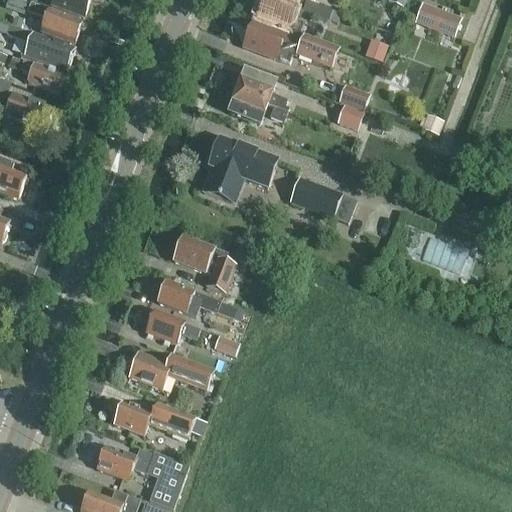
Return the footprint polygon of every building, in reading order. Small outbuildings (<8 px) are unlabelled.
[(34,7),(19,2),(13,0),(8,0),(5,10),(25,17),(26,14),(49,22),(44,36),(78,48),(86,25),(34,7)] [(95,0),(57,0),(54,9),(87,22),(95,0)] [(299,9),(273,0),(265,0),(262,2),(260,6),(262,10),(258,20),(301,36),(305,28),(293,24),(299,9)] [(390,0),(389,5),(404,11),(408,0),(390,0)] [(316,7),(307,4),(303,14),(329,24),(333,14),(316,7)] [(463,22),(423,7),(416,24),(428,29),(428,31),(443,36),(443,35),(456,40),(463,22)] [(300,46),(253,28),(244,49),(290,67),(294,57),(332,72),(341,52),(304,38),(300,46)] [(47,42),(11,29),(7,38),(25,45),(20,59),(69,76),(78,53),(47,42)] [(33,78),(30,86),(61,98),(68,79),(15,60),(12,70),(33,78)] [(288,116),(289,112),(286,110),(288,104),(272,98),(277,87),(246,76),(238,97),(269,108),(288,116)] [(11,87),(0,82),(0,99),(5,101),(11,87)] [(357,99),(344,94),(339,107),(364,116),(371,98),(358,94),(357,99)] [(55,113),(15,97),(7,119),(47,135),(55,113)] [(238,97),(230,117),(261,129),(264,120),(269,108),(238,97)] [(345,110),(337,128),(358,136),(365,118),(345,110)] [(443,129),(427,122),(422,134),(439,140),(443,129)] [(204,196),(237,209),(246,186),(269,195),(280,164),(220,142),(208,171),(213,172),(204,196)] [(347,157),(336,153),(331,164),(342,168),(347,157)] [(12,167),(0,162),(0,196),(20,204),(29,180),(10,173),(12,167)] [(344,197),(302,182),(292,206),(334,222),(344,197)] [(0,247),(3,249),(11,226),(0,222),(0,247)] [(463,265),(472,240),(431,226),(422,251),(463,265)] [(229,259),(184,241),(174,266),(205,278),(206,277),(211,279),(206,292),(224,299),(235,270),(226,267),(229,259)] [(241,251),(238,263),(249,266),(253,255),(241,251)] [(221,307),(166,286),(157,308),(195,322),(199,311),(206,314),(206,313),(217,317),(219,313),(221,307)] [(232,312),(221,307),(219,313),(217,317),(217,318),(228,322),(232,312)] [(180,340),(187,343),(196,346),(200,334),(155,317),(146,339),(177,350),(180,340)] [(236,360),(241,347),(219,339),(214,353),(236,360)] [(170,361),(168,368),(140,358),(130,383),(162,396),(167,384),(207,399),(215,378),(170,361)] [(196,423),(157,408),(153,419),(123,408),(119,416),(118,415),(115,423),(113,430),(141,441),(146,428),(189,444),(192,437),(202,441),(207,426),(197,422),(196,423)] [(167,511),(173,511),(189,470),(154,457),(153,459),(140,454),(137,464),(106,452),(103,463),(99,463),(97,470),(99,473),(98,475),(129,487),(134,475),(159,484),(151,506),(167,511)] [(83,508),(81,511),(138,511),(141,505),(115,495),(111,505),(90,497),(86,507),(83,508)]
